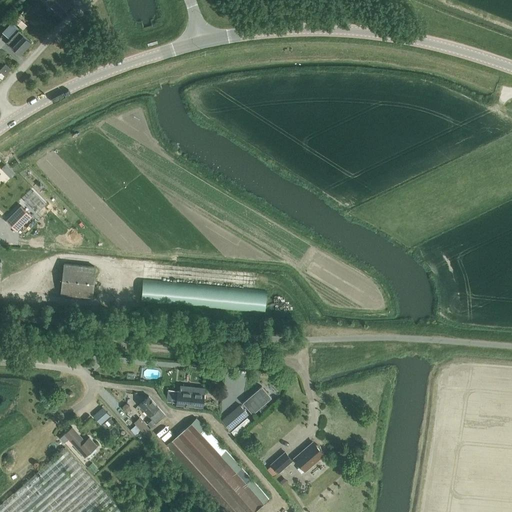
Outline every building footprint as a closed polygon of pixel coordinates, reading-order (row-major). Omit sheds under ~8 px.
[(60,14),(71,2),(68,0),(46,0),(46,1),(49,4),(49,6),(53,10),(55,9),(60,14)] [(16,16),(13,20),(22,29),(26,25),(16,16)] [(32,43),(18,30),(20,29),(13,23),(5,33),(11,38),(7,42),(21,55),(32,43)] [(0,70),(5,75),(11,68),(5,63),(0,69),(0,70)] [(5,163),(1,168),(4,171),(7,171),(10,168),(5,163)] [(20,205),(5,220),(16,230),(31,215),(20,205)] [(91,297),(95,267),(64,264),(61,294),(91,297)] [(267,291),(143,280),(141,301),(265,312),(267,291)] [(261,386),(242,402),(252,414),(271,398),(261,386)] [(196,397),(196,392),(178,391),(177,404),(202,406),(202,398),(196,397)] [(139,404),(152,419),(147,423),(151,427),(156,423),(165,415),(149,396),(139,404)] [(240,404),(221,420),(230,430),(248,414),(240,404)] [(102,408),(101,408),(93,416),(101,424),(110,416),(102,408)] [(134,422),(144,434),(150,428),(140,417),(134,422)] [(167,445),(227,511),(254,511),(269,499),(196,418),(167,445)] [(84,456),(96,445),(89,438),(85,442),(72,427),(60,438),(64,443),(69,438),(84,456)] [(295,458),(301,465),(297,468),(301,473),(305,470),(305,471),(324,454),(321,451),(321,449),(321,447),(319,445),(316,445),(313,442),(295,458)] [(123,511),(66,447),(0,504),(0,511),(123,511)] [(271,464),(272,465),(267,469),(273,476),(278,472),(279,472),(293,460),(285,452),(271,464)]
